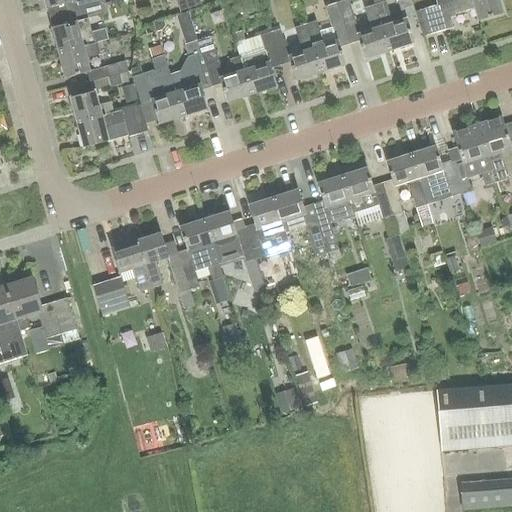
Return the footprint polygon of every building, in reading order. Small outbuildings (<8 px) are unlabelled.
[(73,11),(100,4),(98,0),(78,0),(71,2),(73,11)] [(180,0),(184,10),(206,3),(205,0),(180,0)] [(358,34),(350,7),(347,0),(337,3),(339,11),(349,43),(359,40),(365,58),(389,51),(375,5),(374,5),(365,8),(372,30),(358,34)] [(392,24),(391,20),(384,0),(372,0),(374,5),(375,5),(389,51),(414,43),(407,19),(416,16),(415,12),(411,0),(397,0),(404,20),(392,24)] [(455,0),(437,5),(415,11),(422,35),(431,32),(431,34),(444,30),(440,17),(446,15),(446,18),(454,15),(454,13),(474,8),(478,21),(502,14),(497,0),(455,0)] [(323,41),(322,41),(315,21),(306,24),(321,72),(346,64),(340,46),(349,43),(339,11),(337,3),(324,7),(335,41),(324,45),(323,41)] [(73,11),(75,20),(52,26),(59,53),(96,43),(107,40),(104,29),(91,33),(88,19),(103,15),(100,4),(73,11)] [(281,65),(291,61),(297,80),(321,72),(306,24),(294,28),(301,52),(289,56),(281,29),(271,32),(281,65)] [(271,68),(281,65),(271,32),(236,43),(240,56),(251,94),(277,86),(271,68)] [(212,86),(222,83),(228,102),(251,94),(240,56),(230,60),(234,73),(223,77),(210,37),(197,41),(202,54),(205,65),(211,83),(212,86)] [(197,41),(187,44),(184,45),(188,57),(179,72),(170,75),(183,116),(208,108),(202,86),(211,83),(205,65),(202,54),(197,41)] [(96,43),(59,53),(65,77),(86,72),(89,82),(118,74),(128,72),(125,62),(116,64),(89,71),(86,59),(99,55),(96,43)] [(142,75),(132,78),(146,123),(157,120),(158,123),(183,116),(170,75),(164,56),(150,60),(154,71),(142,75)] [(110,102),(103,104),(97,105),(94,92),(121,85),(118,74),(89,82),(91,91),(70,97),(77,123),(113,113),(110,102)] [(83,147),(107,140),(107,139),(127,134),(127,136),(147,130),(141,106),(113,113),(77,123),(83,147)] [(502,119),(477,126),(494,183),(507,179),(499,156),(498,156),(497,154),(510,150),(511,155),(511,143),(510,144),(504,126),(502,119)] [(452,134),(454,142),(460,160),(451,163),(461,195),(471,192),(467,179),(481,174),(484,186),(494,183),(477,126),(452,134)] [(435,147),(410,155),(426,205),(438,202),(435,193),(448,189),(451,198),(461,195),(451,163),(441,166),(435,147)] [(407,183),(409,187),(416,209),(426,205),(410,155),(386,163),(391,181),(382,184),(392,216),(402,213),(393,187),(407,183)] [(372,187),(366,169),(364,163),(339,170),(353,214),(377,206),(382,220),(392,216),(382,184),(372,187)] [(322,201),(312,205),(320,227),(328,254),(337,251),(328,224),(333,223),(344,219),(344,221),(354,218),(353,214),(339,170),(315,178),(317,184),(322,201)] [(297,191),(273,198),(284,234),(305,227),(315,258),(328,254),(320,227),(312,205),(302,208),(297,191)] [(253,225),(245,227),(252,249),(255,260),(289,249),(284,234),(273,198),(248,206),(253,225)] [(229,212),(204,220),(213,248),(217,261),(242,254),(245,263),(255,260),(252,249),(245,227),(234,231),(229,212)] [(186,250),(176,252),(182,271),(186,281),(189,290),(198,287),(193,271),(207,266),(211,280),(222,277),(217,261),(213,248),(204,220),(179,228),(186,250)] [(160,233),(135,241),(150,288),(161,285),(155,266),(154,262),(167,258),(175,285),(183,310),(194,306),(189,290),(186,281),(182,271),(176,252),(167,255),(160,233)] [(385,239),(395,272),(409,268),(399,235),(385,239)] [(132,269),(133,273),(139,291),(150,288),(135,241),(110,249),(118,273),(132,269)] [(32,278),(5,286),(15,318),(18,329),(19,329),(30,326),(27,318),(38,315),(46,339),(76,330),(67,299),(41,306),(32,278)] [(130,308),(120,278),(93,287),(102,316),(130,308)] [(0,353),(1,354),(0,351),(0,326),(4,325),(7,336),(19,332),(19,329),(18,329),(15,318),(5,286),(0,287),(0,353)] [(235,325),(222,329),(226,344),(239,340),(235,325)] [(305,407),(317,403),(307,372),(295,376),(305,407)] [(14,398),(8,378),(0,380),(0,402),(0,403),(14,398)] [(511,384),(436,391),(441,452),(511,446),(511,384)] [(293,393),(276,398),(281,413),(298,408),(293,393)] [(481,510),(511,507),(511,479),(460,484),(462,511),(481,510)]
